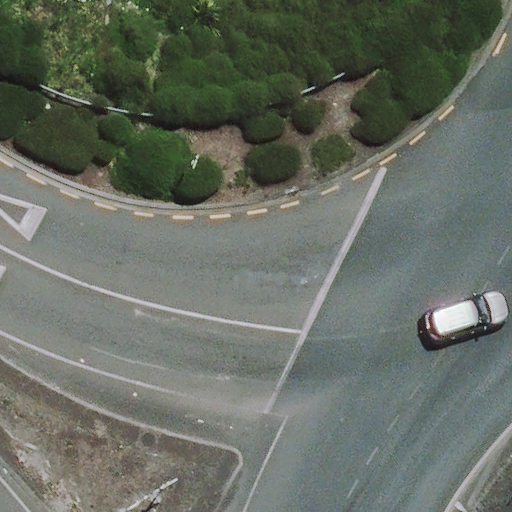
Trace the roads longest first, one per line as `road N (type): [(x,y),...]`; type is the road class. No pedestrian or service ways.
road 1 (secondary): [(0,247),(113,297),(437,366)]
road 2 (trunk): [(338,511),(397,413),(437,366)]
